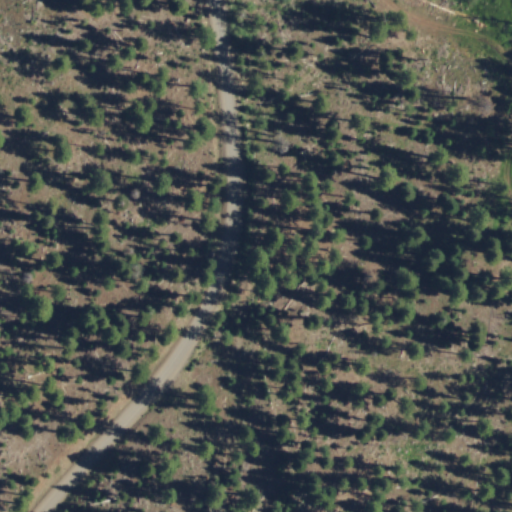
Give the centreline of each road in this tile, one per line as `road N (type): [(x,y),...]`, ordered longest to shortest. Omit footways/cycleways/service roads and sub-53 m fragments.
road 1 (residential): [(197,0),(221,54),(228,244),(187,332),(39,511)]
road 2 (track): [(228,244),(405,292),(450,361),(478,471),(498,511)]
